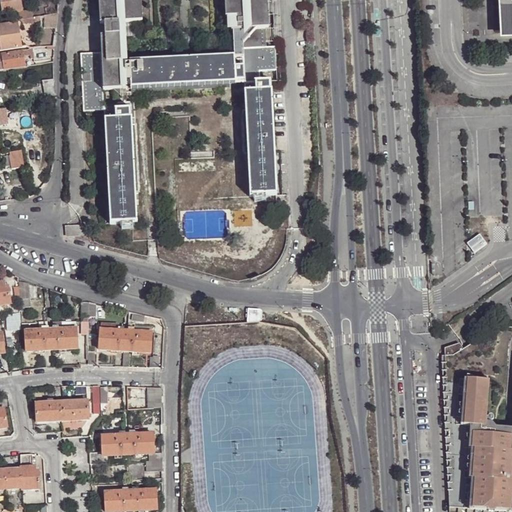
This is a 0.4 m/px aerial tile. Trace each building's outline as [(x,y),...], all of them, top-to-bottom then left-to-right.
[(0,0),(2,4),(3,15),(23,12),(20,0),(0,0)] [(101,36),(102,54),(104,91),(115,90),(125,90),(124,66),(124,63),(128,63),(127,46),(126,38),(126,22),(143,21),(141,0),(99,0),(101,23),(105,23),(105,37),(101,36)] [(233,41),(234,58),(242,57),(242,50),(267,48),(265,26),(264,3),(267,3),(266,0),(225,0),(226,17),(231,17),(232,33),(233,41)] [(511,0),(498,0),(499,27),(511,26),(511,0)] [(21,21),(42,18),(41,13),(33,15),(33,13),(20,15),(21,21)] [(43,31),(57,33),(57,16),(43,19),(43,31)] [(19,25),(0,28),(0,42),(2,53),(23,50),(19,25)] [(511,26),(499,27),(500,38),(511,37),(511,26)] [(232,33),(126,38),(127,46),(233,41),(232,33)] [(105,110),(111,224),(136,223),(135,191),(139,190),(134,103),(128,103),(126,78),(131,78),(131,90),(235,85),(235,82),(244,82),(245,103),(239,103),(242,147),(247,147),(250,197),(277,195),(271,83),(260,84),(259,72),(276,71),(275,48),(267,48),(242,50),(242,57),(234,58),(128,63),(128,65),(124,66),(125,90),(115,90),(116,104),(104,105),(104,91),(102,54),(81,55),(84,111),(105,110)] [(34,54),(3,58),(5,73),(26,70),(24,61),(31,59),(32,64),(35,63),(34,54)] [(35,128),(33,113),(28,114),(28,110),(19,111),(23,130),(35,128)] [(23,168),(22,155),(3,158),(4,168),(10,167),(10,168),(10,170),(23,168)] [(82,226),(66,226),(66,237),(82,237),(82,226)] [(467,244),(472,253),(485,246),(480,237),(467,244)] [(0,304),(10,303),(8,286),(5,287),(5,282),(0,282),(0,304)] [(29,285),(21,283),(23,299),(30,299),(29,285)] [(18,295),(10,297),(12,312),(20,311),(18,295)] [(96,317),(96,316),(96,304),(82,302),(81,317),(96,317)] [(20,312),(6,315),(7,331),(21,331),(20,312)] [(247,312),(247,323),(260,322),(260,313),(247,312)] [(77,348),(77,328),(52,329),(25,330),(26,351),(77,348)] [(150,352),(151,332),(127,331),(118,330),(100,330),(99,349),(150,352)] [(16,352),(14,339),(6,340),(7,353),(16,352)] [(487,384),(488,381),(469,379),(466,426),(472,426),(476,426),(474,447),(477,448),(475,477),(478,477),(476,510),(493,510),(494,509),(497,510),(499,511),(511,511),(511,428),(497,428),(488,419),(491,384),(487,384)] [(108,404),(107,388),(100,388),(100,386),(93,386),(93,404),(108,404)] [(62,388),(55,388),(56,399),(63,399),(62,388)] [(161,393),(148,393),(149,403),(149,408),(152,408),(151,403),(162,404),(161,393)] [(36,422),(75,420),(88,419),(87,401),(79,401),(35,403),(36,422)] [(153,434),(101,436),(102,452),(90,452),(91,463),(103,463),(102,455),(148,453),(149,470),(163,469),(162,453),(154,454),(153,434)] [(39,490),(38,473),(35,472),(35,468),(28,468),(28,456),(12,457),(13,468),(20,468),(20,470),(0,471),(0,490),(21,489),(21,491),(39,490)] [(155,490),(105,493),(105,511),(116,511),(156,510),(155,490)]
